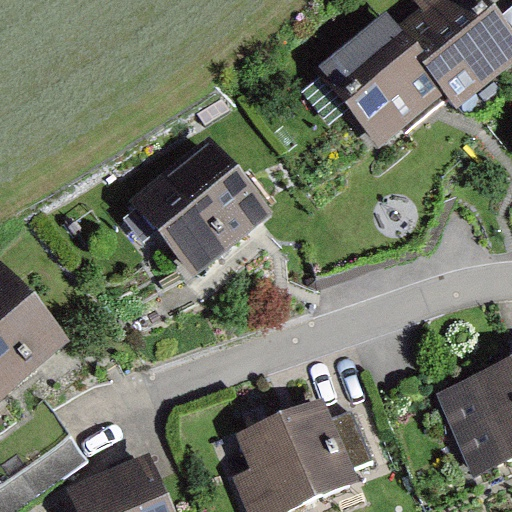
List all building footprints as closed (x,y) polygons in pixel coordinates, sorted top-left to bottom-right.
[(511,42),(477,0),(416,0),(387,24),(426,72),(419,78),(444,109),(456,124),(511,79),(511,42)] [(380,160),(444,109),(419,78),(426,72),(387,24),(385,21),(314,78),(380,160)] [(129,215),(194,295),(275,229),(210,149),(129,215)] [(0,411),(69,354),(0,271),(0,411)] [(511,379),(441,407),(476,497),(511,483),(511,379)] [(324,416),(237,450),(262,511),(359,511),(362,511),(324,416)] [(0,511),(13,511),(93,464),(77,438),(0,484),(0,511)] [(69,498),(74,511),(170,511),(152,465),(69,498)]
